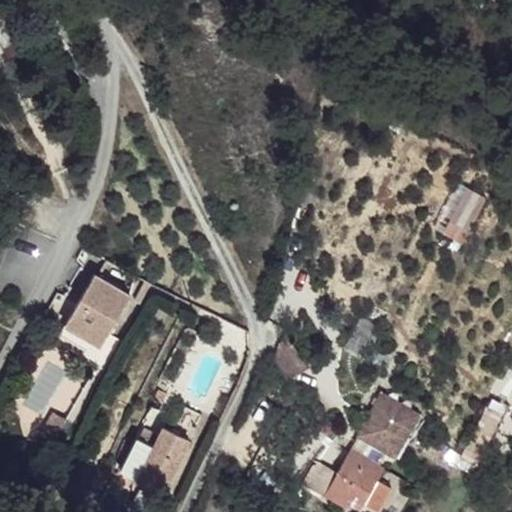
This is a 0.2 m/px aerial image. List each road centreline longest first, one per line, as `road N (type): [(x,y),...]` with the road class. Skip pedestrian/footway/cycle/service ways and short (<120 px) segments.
road 1 (unclassified): [(180,511),(252,360),(259,324),(114,35)]
road 2 (unclassified): [(0,356),(81,206),(102,142),(114,35)]
